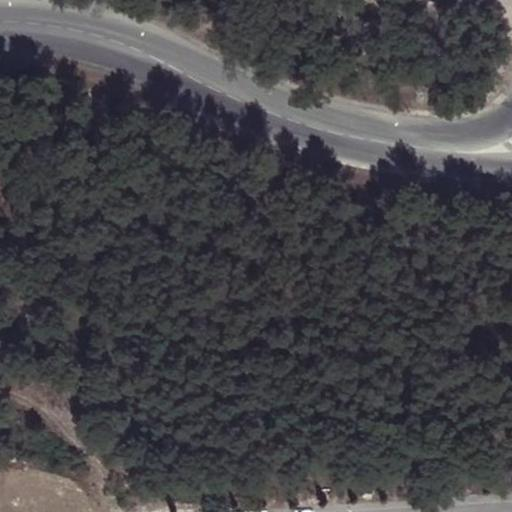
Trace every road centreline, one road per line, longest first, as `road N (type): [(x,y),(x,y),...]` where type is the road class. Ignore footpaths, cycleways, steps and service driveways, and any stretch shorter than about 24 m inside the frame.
road 1 (residential): [(0,24),(96,35),(267,110),(386,144)]
road 2 (residential): [(511,115),(466,137),(386,144)]
road 3 (residential): [(386,144),(511,165)]
